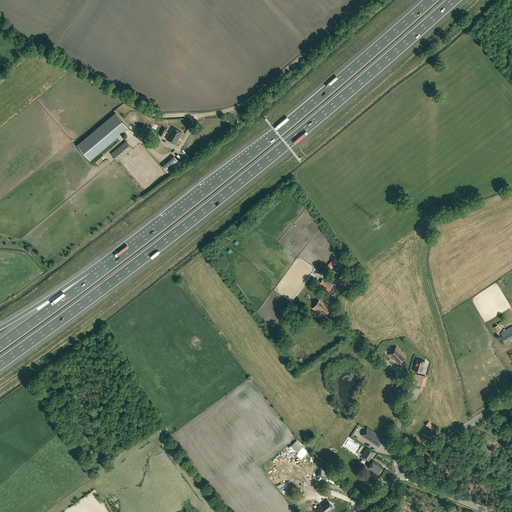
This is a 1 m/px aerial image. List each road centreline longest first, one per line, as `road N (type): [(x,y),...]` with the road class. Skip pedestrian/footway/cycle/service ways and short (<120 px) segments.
road 1 (motorway): [(0,364),(208,207),(453,0)]
road 2 (motorway): [(430,0),(90,280)]
road 3 (unclassified): [(198,114),(145,110),(0,24)]
road 4 (track): [(366,0),(236,109),(198,114)]
road 5 (unclassified): [(399,473),(511,397)]
